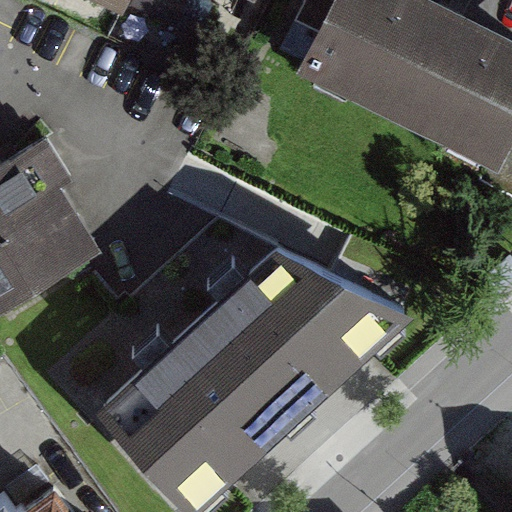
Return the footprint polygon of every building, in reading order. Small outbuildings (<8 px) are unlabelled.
[(107,0),(129,9),(132,0),(107,0)] [(142,0),(173,15),(180,0),(142,0)] [(511,32),(444,0),(303,0),(297,12),(322,23),(301,60),(485,157),(478,175),(511,193),(511,32)] [(270,242),(97,390),(195,505),(412,319),(324,216),(192,157),(173,199),(270,242)] [(0,344),(97,284),(55,221),(66,213),(35,170),(0,175),(0,344)] [(0,511),(77,511),(62,490),(38,508),(21,485),(0,500),(0,511)]
